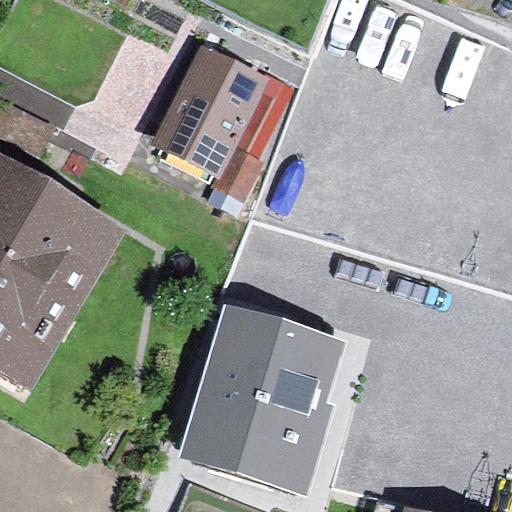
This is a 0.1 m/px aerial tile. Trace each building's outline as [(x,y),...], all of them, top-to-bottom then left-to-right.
[(275,86),(207,51),(153,158),(221,192),(275,86)] [(0,170),(0,397),(32,416),(132,249),(0,170)] [(341,208),(275,179),(221,299),(287,329),(341,208)] [(346,362),(226,327),(189,449),(309,484),(346,362)] [(322,511),(194,466),(177,511),(322,511)] [(511,511),(511,509),(511,507),(459,497),(456,511),(511,511)]
